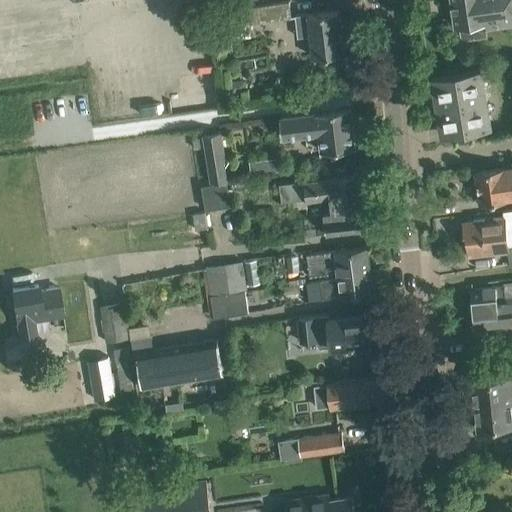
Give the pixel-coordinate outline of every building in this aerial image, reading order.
[(511,23),(511,0),(451,0),(455,26),(486,22),(486,27),(511,23)] [(252,23),(291,17),(289,1),(211,13),(215,41),(250,36),(248,28),(253,27),(252,23)] [(346,53),(341,10),(308,14),(308,13),(296,15),(298,37),(310,35),(313,57),(346,53)] [(120,47),(102,48),(107,114),(126,113),(120,47)] [(481,67),(433,75),(438,105),(486,97),(481,67)] [(176,96),(211,96),(211,74),(176,75),(176,96)] [(246,78),(230,79),(231,91),(247,90),(246,78)] [(491,127),(486,97),(438,105),(443,135),(491,127)] [(356,147),(351,108),(317,112),(317,113),(280,118),(283,138),(319,133),(322,151),(356,147)] [(229,179),(221,131),(203,134),(211,182),(229,179)] [(205,147),(203,136),(193,138),(195,148),(205,147)] [(511,194),(511,165),(476,171),(481,203),(510,198),(510,195),(511,194)] [(369,222),(368,215),(365,213),(365,210),(363,210),(359,174),(280,183),(281,189),(282,201),(294,200),(293,196),(306,194),(307,201),(331,198),(332,210),(324,211),(327,233),(367,228),(367,225),(369,222)] [(205,211),(193,213),(196,229),(207,227),(205,211)] [(484,219),(464,222),(467,245),(469,244),(470,256),(509,251),(508,247),(507,240),(506,226),(511,225),(510,217),(505,217),(484,219)] [(316,226),(304,228),(305,236),(317,234),(316,226)] [(371,266),(368,245),(336,250),(307,254),(310,275),(338,271),(339,275),(340,281),(354,279),(353,269),(371,266)] [(229,291),(225,263),(207,266),(211,294),(229,291)] [(374,292),(371,266),(353,269),(354,279),(340,281),(339,275),(321,278),(324,298),(341,295),(341,296),(374,292)] [(63,314),(59,287),(39,290),(38,284),(12,288),(15,307),(14,307),(14,309),(15,309),(20,337),(37,334),(34,319),(63,314)] [(511,306),(507,307),(504,285),(472,289),(476,325),(511,321),(511,306)] [(232,314),(229,291),(211,294),(214,317),(232,314)] [(330,314),(299,316),(301,336),(301,342),(317,340),(322,347),(332,346),(345,345),(365,343),(365,339),(368,338),(367,329),(364,328),(363,314),(330,317),(330,314)] [(224,373),(218,339),(137,352),(143,386),(224,373)] [(114,349),(116,362),(132,359),(130,346),(114,349)] [(109,356),(87,360),(95,401),(116,396),(109,356)] [(250,369),(238,373),(241,385),(254,382),(250,369)] [(395,400),(392,375),(314,384),(317,409),(395,400)] [(511,375),(511,376),(473,380),(475,404),(511,399),(511,375)] [(511,399),(475,404),(478,428),(511,424),(511,399)] [(183,400),(166,403),(167,412),(184,409),(183,400)] [(341,432),(298,438),(279,441),(281,458),(344,449),(341,432)] [(124,461),(113,463),(115,478),(126,477),(124,461)] [(211,511),(207,479),(116,493),(119,511),(211,511)] [(330,493),(284,500),(286,511),(354,511),(353,495),(330,498),(330,493)]
